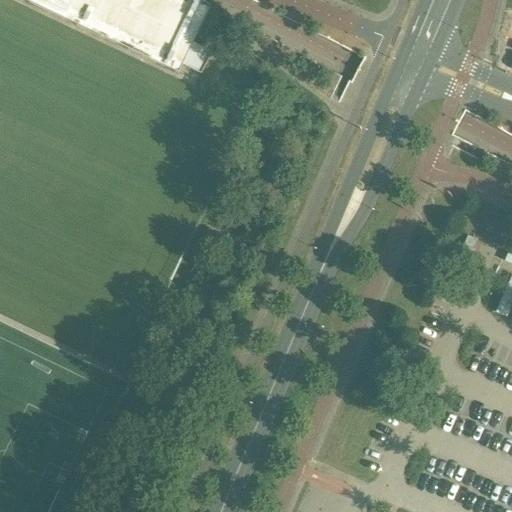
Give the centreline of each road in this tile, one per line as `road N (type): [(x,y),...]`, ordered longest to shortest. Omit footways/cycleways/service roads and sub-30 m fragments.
road 1 (secondary): [(403,50),(306,305)]
road 2 (secondary): [(306,305),(369,201),(429,64)]
road 3 (secondary): [(222,511),(306,305)]
